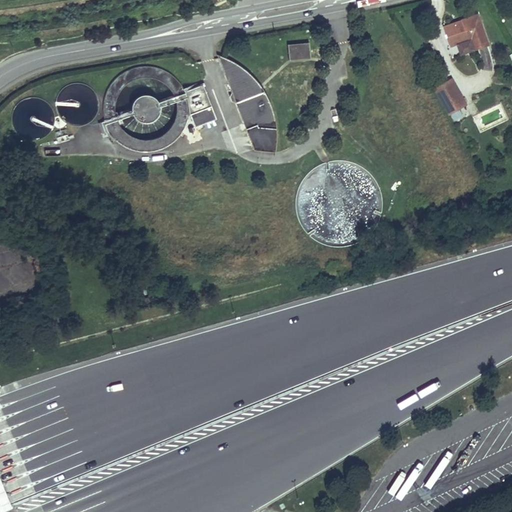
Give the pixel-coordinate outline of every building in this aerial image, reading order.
[(449,46),(470,39),(473,49),(486,44),(476,15),(443,27),(449,46)] [(310,56),(308,45),(287,47),(288,58),(310,56)] [(227,58),(217,56),(253,148),(273,149),(274,127),(272,112),(267,98),(260,86),(251,75),(240,65),(227,58)] [(427,78),(431,86),(433,85),(442,81),(441,77),(439,73),(427,78)] [(450,74),(441,77),(442,81),(433,85),(437,95),(455,86),(450,74)] [(349,145),(348,147),(349,149),(350,151),(351,152),(353,153),(356,153),(358,152),(359,151),(360,150),(361,148),(361,145),(360,143),(359,142),(357,141),(355,140),(353,141),(351,142),(349,143),(349,145)] [(340,161),(328,162),(318,165),(308,172),(299,185),(295,199),(295,213),(301,227),(309,237),(322,245),(337,248),(353,245),(363,240),(372,231),(378,222),(381,211),(381,198),(378,186),(372,177),(363,169),(353,163),(340,161)]
